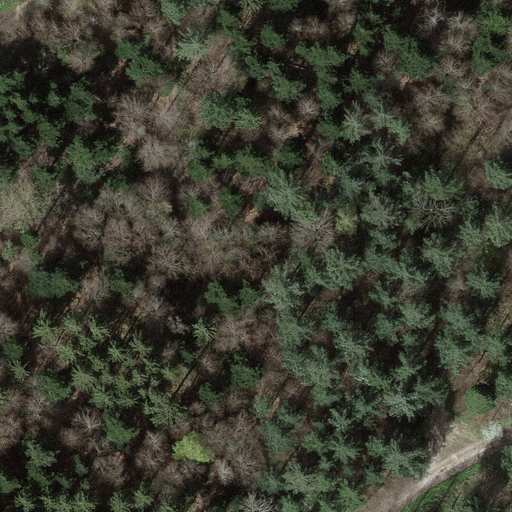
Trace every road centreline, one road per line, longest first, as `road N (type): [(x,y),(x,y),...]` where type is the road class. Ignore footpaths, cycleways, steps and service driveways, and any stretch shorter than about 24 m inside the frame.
road 1 (track): [(511,139),(458,237),(444,295),(443,475)]
road 2 (track): [(511,438),(382,511)]
